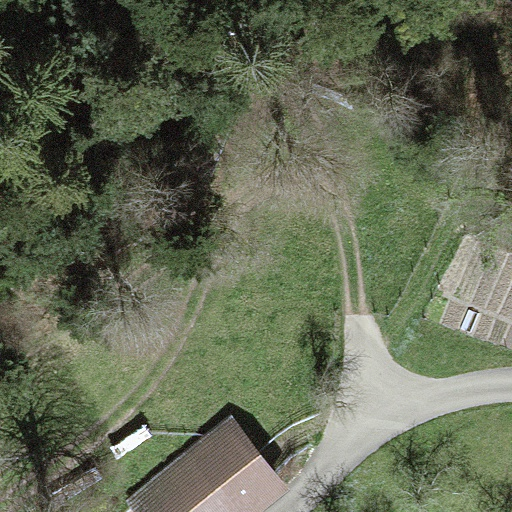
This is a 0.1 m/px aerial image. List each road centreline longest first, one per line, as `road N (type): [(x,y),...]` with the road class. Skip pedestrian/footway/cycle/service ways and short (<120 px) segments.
road 1 (track): [(391,415),(366,366),(353,302),(353,245),(301,97),(285,0)]
road 2 (track): [(0,372),(142,267),(301,97)]
